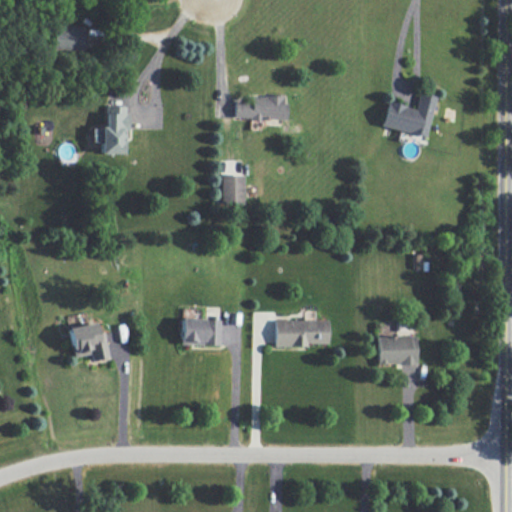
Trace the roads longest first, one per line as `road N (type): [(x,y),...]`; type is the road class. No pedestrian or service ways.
road 1 (residential): [(502,511),(504,0)]
road 2 (residential): [(503,455),(99,451),(0,477)]
